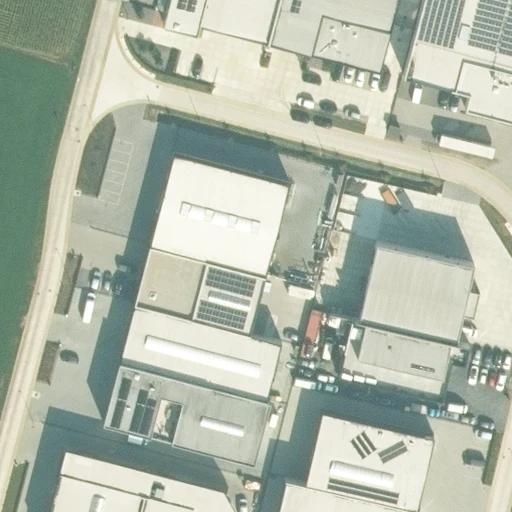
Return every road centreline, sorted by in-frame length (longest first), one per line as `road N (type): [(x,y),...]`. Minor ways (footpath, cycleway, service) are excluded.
road 1 (unclassified): [(511,211),(481,183),(439,165),(87,75)]
road 2 (unclassified): [(87,75),(60,176),(50,267),(0,455)]
